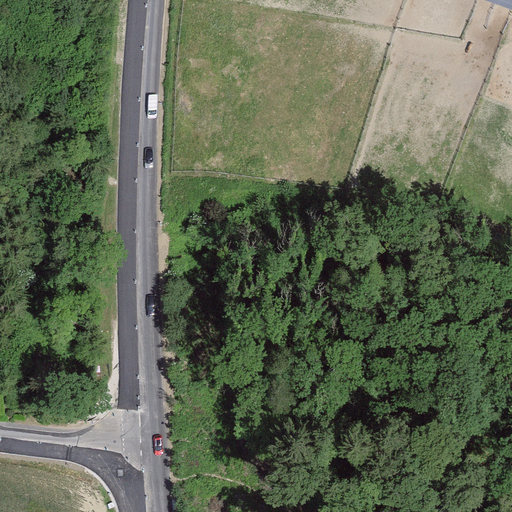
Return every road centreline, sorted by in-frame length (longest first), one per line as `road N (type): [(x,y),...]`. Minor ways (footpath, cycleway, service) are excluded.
road 1 (secondary): [(147,465),(143,238),(155,0)]
road 2 (residential): [(0,444),(147,465)]
